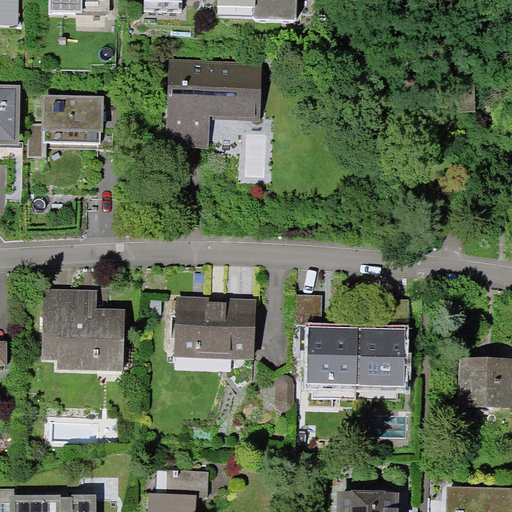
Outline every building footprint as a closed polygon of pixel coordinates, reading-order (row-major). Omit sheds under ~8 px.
[(0,0),(0,21),(15,22),(15,0),(0,0)] [(103,0),(48,0),(48,15),(74,16),(74,6),(103,6),(103,0)] [(180,0),(143,0),(143,12),(180,14),(180,0)] [(215,0),(215,19),(253,20),(253,0),(215,0)] [(253,0),(253,20),(252,23),(295,25),(295,0),(253,0)] [(434,63),(424,63),(424,67),(404,67),(404,82),(417,82),(417,94),(443,94),(443,104),(457,103),(457,115),(474,115),(472,65),(434,66),(434,63)] [(259,71),(170,67),(167,145),(205,146),(206,116),(257,118),(259,71)] [(24,90),(0,89),(0,150),(24,151),(24,90)] [(44,100),(43,137),(106,138),(107,101),(44,100)] [(117,362),(118,318),(90,318),(90,299),(42,298),(41,349),(58,350),(58,361),(58,370),(96,371),(117,371),(117,362)] [(293,299),(292,328),(318,329),(319,299),(293,299)] [(380,301),(380,331),(406,331),(406,301),(380,301)] [(174,304),(172,357),(250,360),(252,307),(174,304)] [(305,385),(353,386),(353,337),(306,336),(305,385)] [(353,386),(400,386),(400,337),(353,337),(353,386)] [(462,367),(461,406),(505,407),(506,368),(462,367)] [(147,496),(146,511),(193,511),(194,499),(206,500),(207,477),(166,475),(165,496),(147,496)] [(508,511),(508,494),(453,493),(452,511),(508,511)] [(391,511),(392,499),(338,498),(337,511),(391,511)] [(10,511),(90,511),(91,502),(10,503),(10,511)]
